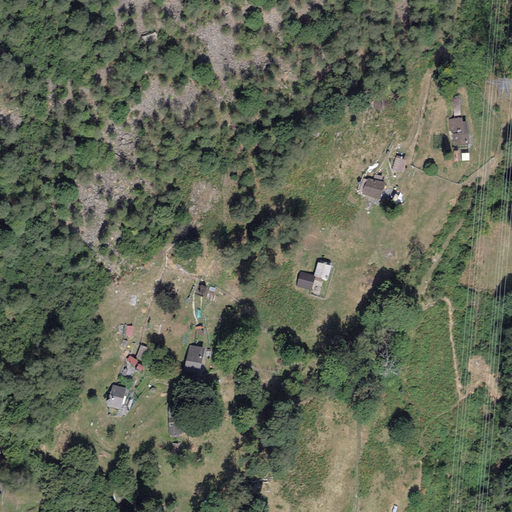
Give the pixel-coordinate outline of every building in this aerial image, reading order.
[(462,118),(448,119),(450,136),(453,136),(454,145),(469,144),(467,122),(463,122),(462,118)] [(406,162),(395,158),(391,170),(402,174),(406,162)] [(385,184),(367,179),(362,195),(379,201),(385,184)] [(313,276),(300,272),(296,287),(311,291),(314,277),(327,281),(331,267),(318,263),(313,276)] [(205,348),(189,345),(183,370),(199,374),(205,348)] [(125,389),(111,385),(105,406),(119,410),(125,389)] [(182,397),(173,396),(172,403),(168,403),(169,435),(182,435),(182,397)]
